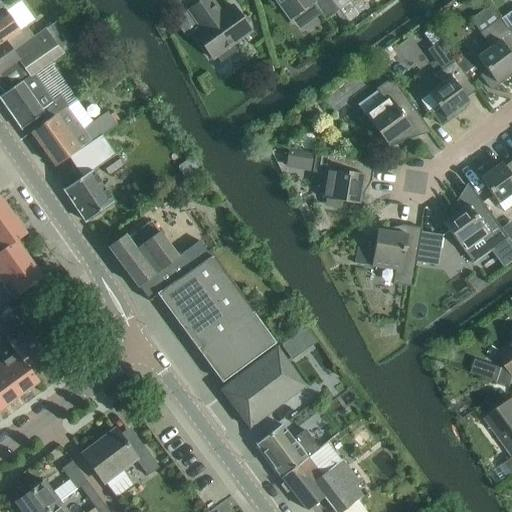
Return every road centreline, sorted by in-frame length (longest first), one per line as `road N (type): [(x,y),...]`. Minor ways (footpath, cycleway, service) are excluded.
road 1 (tertiary): [(132,341),(78,245),(0,137)]
road 2 (tertiary): [(264,511),(132,341)]
road 3 (residential): [(0,450),(132,341)]
road 4 (residential): [(415,181),(511,110)]
